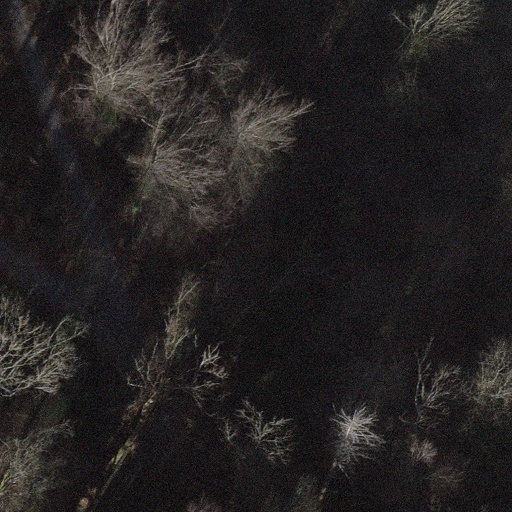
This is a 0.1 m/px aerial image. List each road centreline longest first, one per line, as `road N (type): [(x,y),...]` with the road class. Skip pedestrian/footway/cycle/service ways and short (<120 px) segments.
road 1 (track): [(287,0),(511,345)]
road 2 (track): [(143,374),(0,257)]
